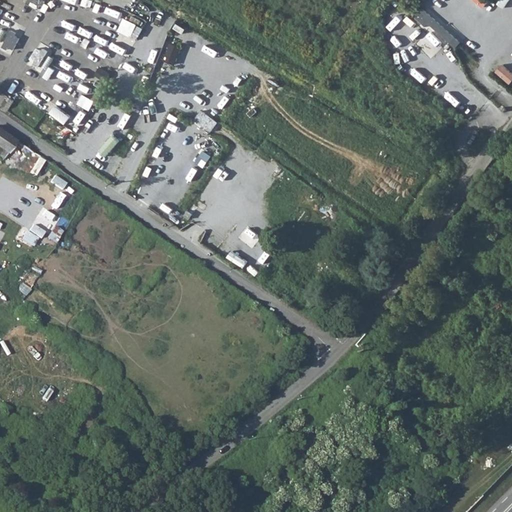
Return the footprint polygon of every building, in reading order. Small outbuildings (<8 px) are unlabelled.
[(428,35),(443,50),(451,42),(456,48),(463,42),(428,5),(418,15),(433,30),(428,35)] [(139,39),(146,27),(127,17),(121,29),(139,39)] [(166,60),(178,63),(182,45),(171,42),(166,60)] [(101,65),(96,74),(107,81),(113,71),(101,65)] [(80,102),(92,109),(97,100),(85,93),(80,102)] [(116,129),(128,110),(121,105),(109,124),(116,129)] [(203,109),(196,120),(216,132),(223,121),(203,109)] [(186,126),(179,138),(194,148),(202,136),(186,126)] [(0,158),(1,159),(2,157),(14,140),(1,131),(0,130),(0,158)] [(45,161),(14,140),(2,157),(27,174),(31,169),(37,173),(45,161)] [(283,191),(294,175),(288,171),(277,186),(283,191)] [(298,180),(289,191),(302,202),(311,191),(298,180)] [(234,244),(252,254),(263,234),(246,224),(234,244)] [(30,231),(23,228),(18,238),(35,246),(43,230),(33,225),(30,231)]
